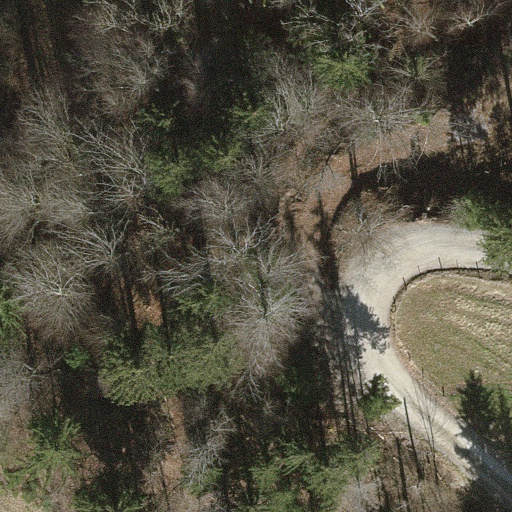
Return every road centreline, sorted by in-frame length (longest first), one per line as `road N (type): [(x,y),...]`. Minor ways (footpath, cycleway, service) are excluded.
road 1 (track): [(390,369),(344,342),(318,308),(307,268),(313,220),(352,172),(463,128),(511,95)]
road 2 (track): [(511,490),(402,385),(366,315),(376,273),(400,255),(452,247),(511,252)]
